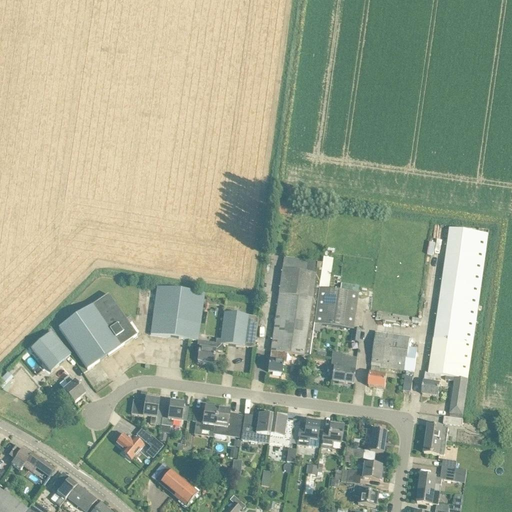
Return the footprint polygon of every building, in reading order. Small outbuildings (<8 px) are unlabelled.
[(291,216),(292,212),(293,207),(275,204),(273,214),(291,216)] [(478,234),(449,230),(434,341),(433,341),(428,374),(425,374),(423,385),(422,395),(438,397),(440,385),(434,384),(434,379),(440,380),(441,377),(446,377),(445,381),(454,382),(450,414),(445,414),(444,418),(462,420),(464,406),(483,270),(489,231),(479,230),(478,234)] [(309,358),(314,324),(320,285),(321,279),(323,264),(322,264),(284,259),(267,373),(281,375),(283,364),(285,364),(286,354),(309,358)] [(327,280),(328,269),(330,260),(323,259),(322,264),(323,264),(321,279),(327,280)] [(353,330),(357,295),(322,290),(322,286),(320,285),(314,324),(353,330)] [(198,342),(199,332),(204,295),(157,288),(152,325),(150,335),(198,342)] [(129,325),(109,295),(58,329),(81,362),(87,370),(137,336),(136,335),(139,333),(132,323),(129,325)] [(254,350),(258,318),(224,314),(220,341),(220,345),(222,345),(254,350)] [(51,373),(70,356),(50,333),(31,351),(51,373)] [(414,373),(417,353),(408,351),(410,339),(376,334),(370,377),(368,387),(385,390),(387,376),(379,375),(380,368),(387,369),(387,372),(392,373),(393,369),(414,373)] [(198,342),(197,349),(199,349),(199,353),(197,363),(213,365),(215,352),(221,353),(222,345),(220,345),(220,341),(216,340),(215,345),(208,344),(198,342)] [(353,385),(357,359),(341,357),(340,362),(332,361),(330,369),(333,370),(331,382),(353,385)] [(0,388),(2,390),(13,379),(7,373),(0,381),(0,388)] [(74,404),(85,395),(74,383),(69,377),(63,382),(69,387),(63,392),(74,404)] [(411,393),(413,379),(405,377),(403,392),(411,393)] [(158,407),(159,401),(146,400),(145,404),(133,402),(131,416),(143,417),(150,418),(149,425),(161,427),(163,408),(158,407)] [(169,409),(163,408),(161,427),(172,428),(173,421),(181,422),(183,405),(170,403),(169,409)] [(214,432),(217,410),(205,408),(204,411),(194,410),(192,423),(196,423),(195,430),(214,432)] [(238,440),(239,435),(240,428),(239,428),(241,417),(229,416),(230,411),(217,410),(214,432),(214,434),(213,436),(238,440)] [(244,429),(242,441),(248,442),(255,443),(269,445),(273,418),(259,416),(258,418),(252,417),(246,416),(244,429)] [(298,434),(291,433),(292,423),(286,422),(286,420),(273,418),(269,445),(282,447),(289,448),(289,447),(296,449),(297,446),(296,446),(298,434)] [(463,421),(462,420),(444,418),(443,425),(462,428),(463,421)] [(318,449),(320,439),(317,439),(318,434),(319,424),(306,422),(305,428),(299,427),(298,434),(296,446),(297,446),(318,449)] [(341,437),(343,427),(330,426),(329,432),(323,431),(321,449),(332,450),(333,444),(340,445),(341,437)] [(447,444),(447,443),(447,436),(448,429),(428,427),(426,441),(447,444)] [(151,437),(141,430),(136,436),(146,444),(151,437)] [(385,440),(386,433),(366,431),(364,445),(370,446),(369,453),(353,450),(353,449),(346,448),(345,458),(362,460),(362,461),(373,462),(375,454),(383,455),(385,440)] [(124,451),(122,454),(131,462),(138,454),(144,447),(138,442),(134,439),(132,442),(124,436),(116,445),(124,451)] [(444,457),(447,444),(426,441),(424,455),(434,456),(439,457),(444,457)] [(21,452),(15,448),(9,456),(14,460),(10,465),(20,472),(26,463),(49,479),(54,471),(32,455),(31,456),(22,450),(21,452)] [(293,474),(294,464),(296,451),(288,450),(286,463),(287,463),(285,473),(293,474)] [(455,470),(456,462),(443,461),(442,468),(455,470)] [(187,508),(193,501),(198,495),(162,465),(151,479),(187,508)] [(348,471),(348,472),(342,471),(340,483),(346,484),(359,486),(360,478),(361,478),(361,479),(369,480),(379,482),(380,475),(382,475),(383,469),(381,469),(381,467),(371,466),(364,465),(363,473),(348,471)] [(316,477),(318,468),(307,467),(306,476),(310,476),(310,478),(315,479),(316,477)] [(464,478),(465,471),(455,470),(442,468),(440,479),(436,479),(436,478),(421,476),(419,490),(434,492),(435,485),(441,486),(442,481),(453,482),(454,476),(464,478)] [(263,472),(261,488),(269,489),(271,473),(263,472)] [(56,494),(51,501),(56,505),(60,508),(67,499),(77,486),(76,486),(75,484),(69,480),(62,475),(54,485),(51,490),(56,494)] [(311,496),(313,486),(314,480),(307,479),(304,495),(311,496)] [(77,486),(67,499),(70,502),(83,511),(87,511),(90,509),(96,501),(87,494),(84,491),(77,486)] [(375,508),(377,495),(371,494),(372,489),(354,486),(352,497),(358,498),(357,505),(365,507),(375,508)] [(3,493),(0,490),(0,511),(46,511),(35,504),(32,507),(31,506),(32,506),(6,488),(3,493)] [(450,507),(439,505),(440,493),(434,492),(419,490),(417,504),(432,506),(436,506),(436,511),(437,511),(460,511),(461,510),(450,508),(450,507)] [(242,511),(245,509),(245,508),(233,497),(232,499),(229,502),(233,505),(226,511),(239,511),(241,511),(242,511)]
